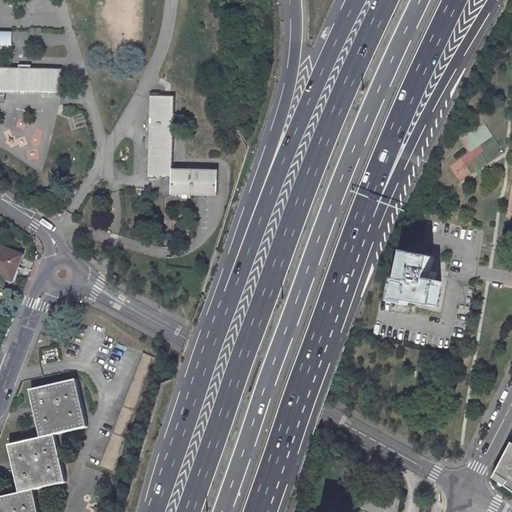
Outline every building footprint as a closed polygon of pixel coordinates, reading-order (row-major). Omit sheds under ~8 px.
[(0,0),(0,91),(6,92),(61,93),(62,69),(28,68),(28,65),(17,65),(17,67),(0,66),(0,0)] [(0,30),(0,49),(13,50),(13,30),(0,30)] [(172,96),(147,96),(147,176),(171,177),(171,194),(216,195),(216,169),(172,168),(172,96)] [(6,273),(9,264),(14,266),(19,253),(0,246),(0,275),(1,275),(4,275),(5,274),(6,273)] [(436,260),(408,254),(402,281),(399,281),(394,305),(409,308),(410,302),(438,308),(443,285),(436,283),(438,276),(433,274),(436,260)] [(0,275),(9,280),(14,266),(9,264),(6,273),(5,274),(4,275),(1,275),(0,275)] [(65,333),(54,329),(53,333),(51,337),(62,341),(65,333)] [(154,360),(140,355),(100,467),(113,472),(154,360)] [(78,379),(31,390),(42,438),(56,435),(89,427),(78,379)] [(67,482),(56,435),(42,438),(10,445),(21,493),(35,489),(67,482)] [(511,446),(496,478),(511,488),(511,446)] [(21,493),(0,497),(0,511),(40,511),(35,489),(21,493)]
